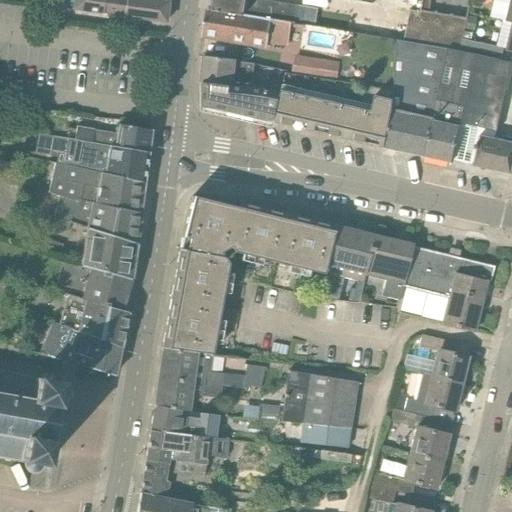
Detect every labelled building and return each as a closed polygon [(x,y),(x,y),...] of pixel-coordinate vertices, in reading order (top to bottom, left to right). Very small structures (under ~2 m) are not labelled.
[(124,18),(163,23),(166,24),(168,3),(152,0),(73,0),(72,10),(102,15),(102,14),(124,17),(124,18)] [(211,0),(209,11),(291,24),(295,25),(298,7),(259,0),(211,0)] [(431,0),(423,0),(421,12),(430,13),(431,0)] [(511,0),(502,0),(497,21),(502,22),(511,23),(511,0)] [(201,36),(223,40),(223,43),(266,50),(268,43),(287,46),(291,24),(209,11),(205,10),(201,36)] [(430,13),(421,12),(410,10),(404,43),(447,50),(458,52),(460,52),(463,40),(464,36),(467,19),(430,13)] [(504,49),(503,50),(511,52),(511,23),(502,22),(496,47),(504,49)] [(463,40),(460,52),(476,56),(501,61),(503,50),(504,49),(496,47),(463,40)] [(404,43),(396,42),(393,102),(382,148),(423,157),(436,103),(447,50),(404,43)] [(436,103),(464,109),(476,56),(460,52),(458,52),(447,50),(436,103)] [(294,70),(339,78),(342,59),(297,51),(294,70)] [(511,64),(501,61),(476,56),(464,109),(452,164),(473,168),(477,151),(474,150),(475,146),(478,146),(480,136),(488,138),(489,131),(497,132),(511,64)] [(271,123),(278,93),(271,91),(272,88),(253,86),(255,65),(237,63),(237,62),(204,57),(201,86),(216,110),(271,123)] [(382,148),(393,102),(371,96),(369,105),(279,86),(278,93),(271,123),(382,148)] [(452,164),(464,109),(436,103),(423,157),(452,164)] [(74,141),(147,154),(150,131),(117,126),(115,134),(76,127),(74,141)] [(480,169),(511,176),(511,171),(511,143),(488,138),(480,136),(478,146),(475,146),(474,150),(477,151),(473,168),(480,170),(480,169)] [(103,174),(143,182),(147,154),(74,141),(53,137),(50,152),(64,155),(63,162),(78,165),(79,160),(95,163),(96,159),(105,160),(103,174)] [(61,198),(139,214),(143,182),(103,174),(66,166),(66,167),(55,164),(49,193),(61,197),(61,198)] [(180,247),(204,252),(216,203),(192,197),(180,247)] [(119,239),(136,244),(139,214),(61,198),(55,220),(69,224),(85,229),(87,230),(109,237),(119,239)] [(220,255),(229,249),(238,209),(216,203),(204,252),(220,255)] [(232,253),(276,263),(288,215),(240,203),(238,209),(229,249),(232,253)] [(276,263),(300,269),(311,221),(288,215),(276,263)] [(358,304),(365,276),(374,237),(311,221),(300,269),(323,274),(324,270),(357,279),(354,290),(352,290),(349,304),(358,304)] [(89,270),(130,281),(136,244),(119,239),(109,237),(87,230),(81,267),(89,270)] [(404,281),(412,248),(413,247),(374,237),(365,276),(403,286),(404,281)] [(219,306),(224,282),(226,265),(220,255),(204,252),(180,247),(171,298),(219,306)] [(451,284),(441,325),(475,334),(487,283),(476,280),(480,265),(412,248),(404,281),(425,286),(427,278),(451,284)] [(81,300),(121,312),(130,281),(89,270),(81,300)] [(121,312),(81,300),(28,282),(21,306),(55,316),(63,318),(79,322),(76,331),(120,349),(127,313),(121,312)] [(211,357),(215,331),(219,306),(171,298),(161,350),(211,357)] [(120,349),(76,331),(60,325),(63,318),(55,316),(53,323),(54,323),(42,355),(60,361),(65,348),(78,353),(77,355),(92,361),(88,369),(114,377),(120,349)] [(430,377),(460,385),(467,359),(449,355),(452,343),(422,336),(419,348),(436,352),(430,377)] [(205,372),(209,372),(211,357),(161,350),(157,378),(204,385),(205,372)] [(409,351),(405,365),(424,371),(429,357),(409,351)] [(0,457),(46,467),(50,445),(52,445),(59,406),(57,405),(60,384),(49,382),(49,380),(48,377),(46,375),(44,375),(42,375),(39,378),(0,371),(0,457)] [(257,420),(323,427),(351,430),(357,383),(287,371),(283,409),(259,406),(257,420)] [(205,372),(204,385),(221,387),(223,374),(209,372),(205,372)] [(403,412),(430,419),(433,407),(454,412),(460,385),(430,377),(429,377),(423,403),(406,399),(403,412)] [(153,407),(181,412),(187,413),(189,395),(202,397),(204,385),(157,378),(153,407)] [(220,400),(221,387),(204,385),(202,397),(220,400)] [(150,429),(215,438),(218,416),(187,413),(181,412),(153,407),(150,429)] [(408,455),(442,463),(448,436),(428,431),(430,419),(403,412),(393,410),(389,422),(414,428),(408,455)] [(319,451),(346,455),(348,439),(349,439),(351,430),(323,427),(319,451)] [(144,463),(140,494),(165,499),(167,484),(163,484),(166,462),(169,463),(170,476),(202,478),(204,459),(225,461),(226,440),(215,438),(150,429),(144,463)] [(370,487),(395,493),(411,497),(414,485),(435,490),(442,463),(408,455),(402,481),(374,474),(370,487)] [(395,493),(370,487),(367,500),(392,506),(395,493)] [(229,511),(230,510),(191,503),(165,499),(140,494),(136,511),(229,511)]
